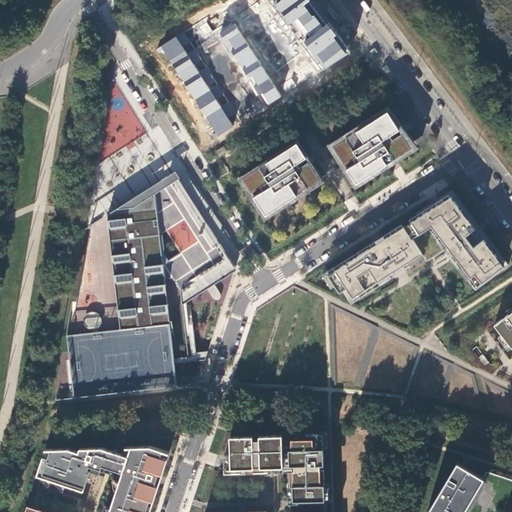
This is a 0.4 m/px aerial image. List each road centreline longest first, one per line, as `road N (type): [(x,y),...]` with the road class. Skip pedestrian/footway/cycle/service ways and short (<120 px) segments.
road 1 (residential): [(84,0),(265,285)]
road 2 (residential): [(265,285),(246,296),(174,511)]
road 3 (residential): [(464,155),(265,285)]
road 4 (residential): [(464,155),(347,0)]
